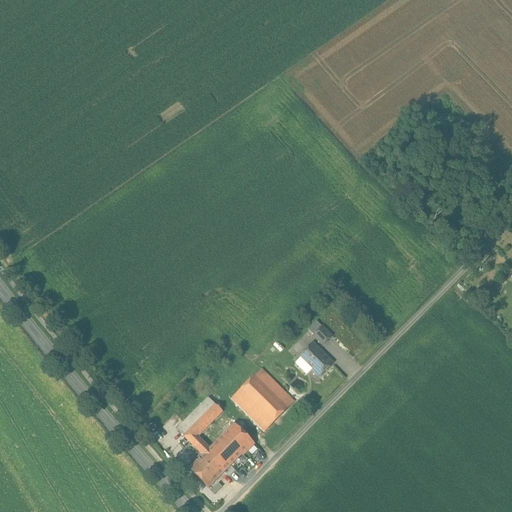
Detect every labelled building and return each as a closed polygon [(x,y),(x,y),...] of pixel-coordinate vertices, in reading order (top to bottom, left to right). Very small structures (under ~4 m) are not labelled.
[(332,337),(317,322),(309,331),(323,345),(332,337)] [(312,344),(299,356),(301,358),(295,363),(307,375),(312,369),(320,377),(332,364),(312,344)] [(294,402),(261,370),(255,376),(288,408),(294,402)] [(288,408),(255,376),(237,393),(270,426),(288,408)] [(270,426),(237,393),(231,400),(264,433),(270,426)] [(208,398),(176,430),(183,437),(215,405),(208,398)] [(234,424),(209,449),(198,437),(222,413),(215,405),(183,437),(202,456),(206,452),(225,472),(242,454),(243,456),(255,445),(234,424)] [(202,456),(189,469),(208,489),(225,472),(206,452),(202,456)] [(248,454),(240,462),(244,466),(252,458),(248,454)] [(218,483),(210,491),(214,495),(222,487),(218,483)]
